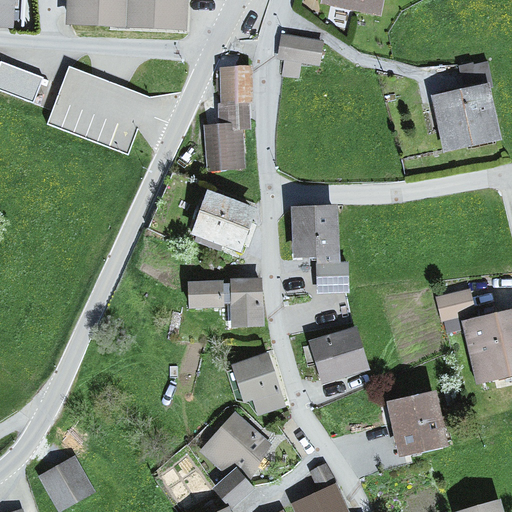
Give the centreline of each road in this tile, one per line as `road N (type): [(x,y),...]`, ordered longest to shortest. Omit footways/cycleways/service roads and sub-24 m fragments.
road 1 (tertiary): [(234,0),(205,48),(56,403),(0,477)]
road 2 (residential): [(272,196),(275,343),(300,417),(354,511)]
road 3 (residential): [(272,196),(376,200),(511,174)]
road 4 (track): [(0,39),(205,48)]
road 5 (residential): [(288,0),(271,63),(272,196)]
